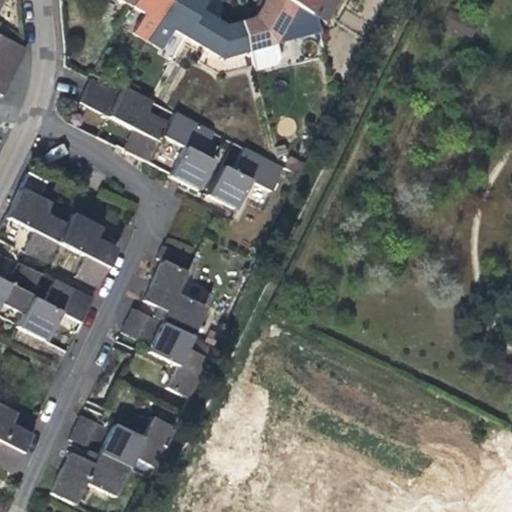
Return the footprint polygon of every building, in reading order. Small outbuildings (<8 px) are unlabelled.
[(134,34),(148,42),(171,0),(135,0),(132,7),(145,14),(134,34)] [(174,30),(186,37),(201,11),(207,0),(171,0),(148,42),(162,50),(174,30)] [(278,45),(299,8),(285,0),(266,0),(263,6),(257,17),(243,22),(251,52),(256,71),(278,65),(282,59),(278,45)] [(320,0),(285,0),(299,8),(313,15),(320,0)] [(341,0),(320,0),(313,15),(318,18),(328,24),(341,0)] [(224,59),(251,52),(243,22),(228,26),(222,22),(201,11),(186,37),(224,59)] [(0,44),(0,104),(1,105),(7,92),(24,56),(0,44)] [(77,103),(105,118),(134,132),(123,153),(130,157),(147,165),(162,136),(183,147),(178,158),(169,176),(199,192),(214,163),(210,161),(201,157),(207,147),(214,133),(173,113),(167,126),(143,114),(150,102),(121,88),(117,95),(88,81),(82,93),(77,103)] [(215,151),(207,147),(201,157),(210,161),(215,151)] [(286,168),(281,166),(246,149),(234,173),(223,168),(208,196),(238,210),(252,182),(274,193),(286,168)] [(287,169),(300,176),(306,164),(292,158),(287,169)] [(29,171),(19,191),(37,200),(47,181),(29,171)] [(37,200),(19,191),(15,201),(6,219),(33,233),(23,254),(45,265),(56,244),(84,258),(73,279),(96,290),(114,251),(106,247),(102,245),(93,241),(98,231),(99,229),(70,215),(65,227),(42,215),(48,204),(37,200)] [(107,236),(98,231),(93,241),(102,245),(107,236)] [(156,257),(163,261),(153,283),(144,301),(156,307),(167,312),(162,321),(162,323),(131,308),(129,312),(187,341),(204,307),(175,294),(192,258),(162,245),(156,257)] [(40,308),(29,302),(41,277),(19,265),(7,289),(0,285),(0,304),(21,316),(14,331),(43,345),(58,317),(61,319),(77,327),(90,302),(52,283),(40,308)] [(152,316),(162,321),(167,312),(156,307),(152,316)] [(185,346),(187,341),(129,312),(125,321),(122,327),(118,335),(149,349),(148,352),(176,365),(165,387),(190,399),(210,359),(185,346)] [(31,434),(18,427),(8,422),(14,413),(15,411),(0,403),(0,469),(11,475),(25,445),(31,434)] [(23,418),(14,413),(8,422),(18,427),(23,418)] [(93,464),(82,459),(70,453),(63,468),(51,494),(73,505),(84,482),(113,497),(133,457),(157,468),(176,429),(153,416),(142,438),(113,423),(110,430),(100,425),(79,415),(68,439),(98,454),(97,456),(93,464)] [(87,451),(82,459),(93,464),(97,456),(87,451)]
